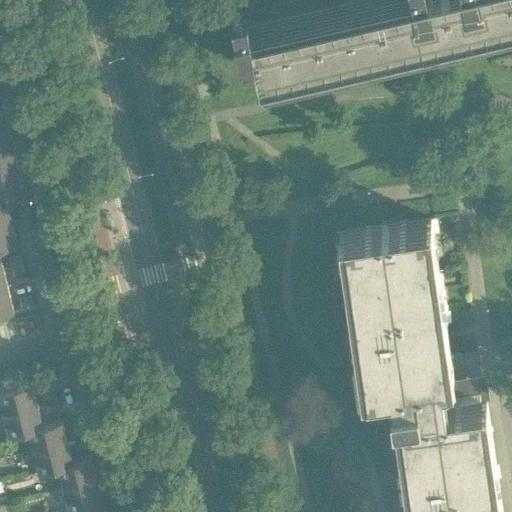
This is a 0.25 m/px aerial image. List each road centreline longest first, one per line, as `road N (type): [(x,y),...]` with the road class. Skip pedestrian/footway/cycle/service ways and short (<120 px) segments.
road 1 (tertiary): [(86,0),(164,315)]
road 2 (tertiary): [(201,305),(127,0)]
road 3 (tertiary): [(252,511),(201,305)]
road 4 (tertiary): [(164,315),(215,511)]
road 5 (residential): [(123,511),(93,399),(71,369),(64,339)]
road 6 (residential): [(64,339),(31,189)]
